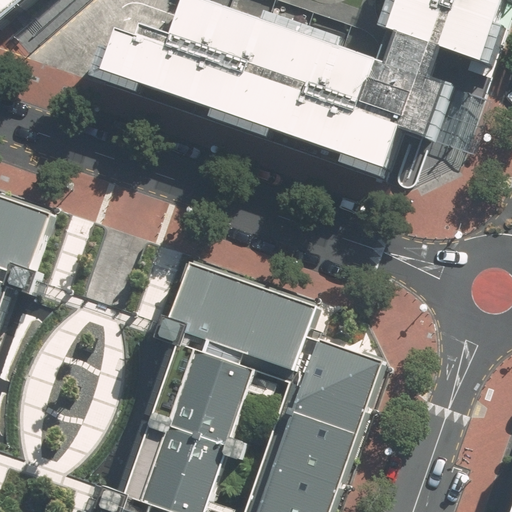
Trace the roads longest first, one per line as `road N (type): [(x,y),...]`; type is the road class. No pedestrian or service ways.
road 1 (residential): [(0,119),(451,273)]
road 2 (residential): [(481,329),(416,511)]
